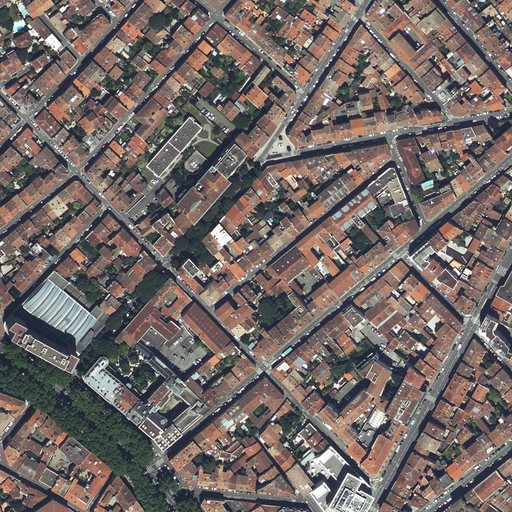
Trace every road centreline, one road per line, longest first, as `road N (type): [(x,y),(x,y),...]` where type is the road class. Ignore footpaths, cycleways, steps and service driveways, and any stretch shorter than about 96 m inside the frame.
road 1 (residential): [(395,158),(208,310)]
road 2 (residential): [(215,15),(75,171)]
road 3 (primary): [(472,325),(381,490)]
road 4 (residential): [(400,251),(262,367)]
road 5 (tertiary): [(61,383),(165,266)]
road 6 (residential): [(0,317),(107,205)]
road 7 (residential): [(262,367),(147,462)]
road 8 (tertiary): [(165,266),(263,155)]
road 9 (residential): [(357,14),(453,122)]
road 10 (residential): [(303,500),(169,492)]
road 11 (residential): [(289,393),(381,490)]
road 12 (residential): [(303,500),(256,435),(289,393)]
road 13 (tertiary): [(263,155),(388,134)]
